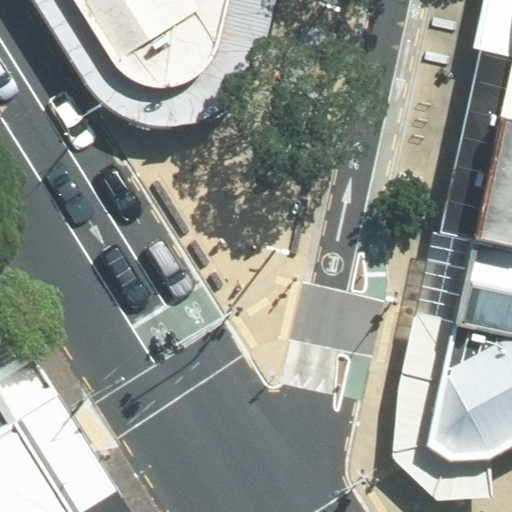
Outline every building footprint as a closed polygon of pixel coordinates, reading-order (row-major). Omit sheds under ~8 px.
[(55,0),(100,71),(125,90),(148,93),(167,90),(187,81),(198,66),(212,0),(55,0)] [(482,504),(484,460),(441,462),(427,453),(456,332),(476,241),(502,120),(511,61),(511,0),(465,0),(387,386),(381,465),(429,505),(482,504)] [(511,61),(502,120),(511,121),(511,61)] [(511,121),(502,120),(476,241),(511,248),(511,121)] [(511,248),(476,241),(456,332),(511,343),(511,248)] [(0,412),(12,405),(0,384),(0,412)] [(0,511),(79,511),(12,405),(0,412),(0,511)]
